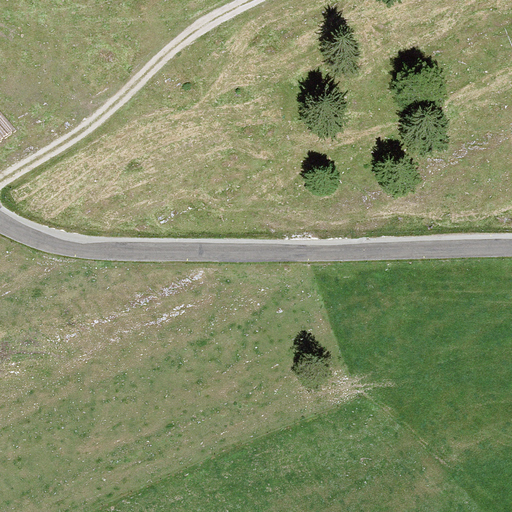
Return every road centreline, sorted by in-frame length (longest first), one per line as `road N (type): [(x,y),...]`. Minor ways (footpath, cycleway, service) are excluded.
road 1 (tertiary): [(0,220),(109,253),(511,247)]
road 2 (track): [(0,183),(78,137),(200,24),(256,0)]
